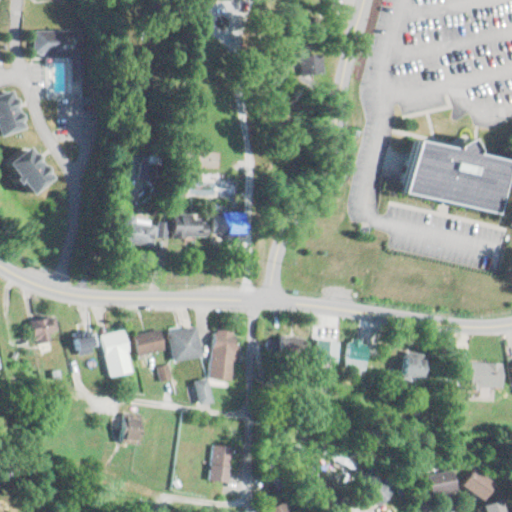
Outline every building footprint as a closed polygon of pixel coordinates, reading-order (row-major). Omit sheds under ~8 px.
[(78,29),(30,30),(30,53),(43,53),(43,57),(79,56),(78,29)] [(0,129),(8,127),(1,107),(0,107),(0,129)] [(390,194),(497,213),(506,158),(438,146),(400,139),(390,194)] [(0,171),(17,194),(41,176),(18,145),(0,157),(0,171)] [(236,237),(236,213),(115,216),(115,244),(150,244),(150,239),(236,237)] [(43,333),(51,332),(49,316),(15,322),(19,344),(44,340),(43,333)] [(228,325),(207,324),(205,379),(224,379),(224,360),(227,360),(228,325)] [(193,356),(189,326),(160,330),(165,360),(193,356)] [(129,355),(156,350),(152,328),(125,334),(129,355)] [(99,375),(122,372),(116,330),(93,333),(99,375)] [(88,351),(84,334),(64,338),(68,355),(88,351)] [(355,371),(363,342),(344,337),(336,366),(355,371)] [(417,360),(392,355),(389,375),(413,379),(417,360)] [(459,389),(497,389),(497,362),(449,362),(449,381),(459,381),(459,389)] [(203,403),(201,379),(188,380),(189,404),(203,403)] [(115,442),(130,442),(130,418),(115,418),(115,442)] [(221,482),(222,446),(203,445),(202,482),(221,482)] [(458,484),(479,501),(492,484),(472,467),(458,484)] [(354,483),(377,506),(392,491),(369,468),(354,483)] [(424,496),(452,491),(448,469),(420,473),(424,496)] [(260,507),(261,511),(281,511),(278,501),(260,507)] [(499,511),(500,502),(481,502),(480,511),(499,511)]
